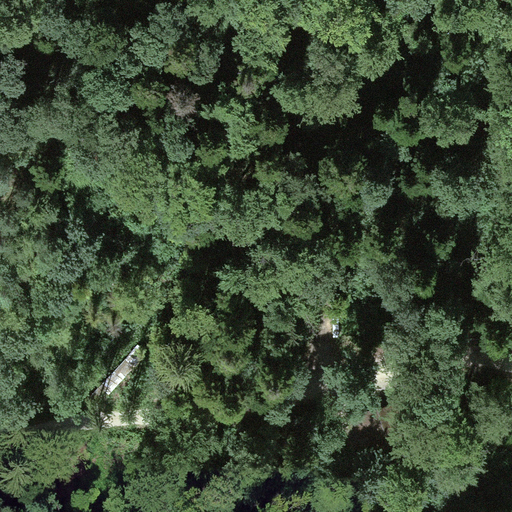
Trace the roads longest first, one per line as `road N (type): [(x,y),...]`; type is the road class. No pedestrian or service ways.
road 1 (track): [(0,445),(51,428),(471,358),(511,370)]
road 2 (track): [(317,128),(344,379)]
road 3 (track): [(365,511),(344,379)]
